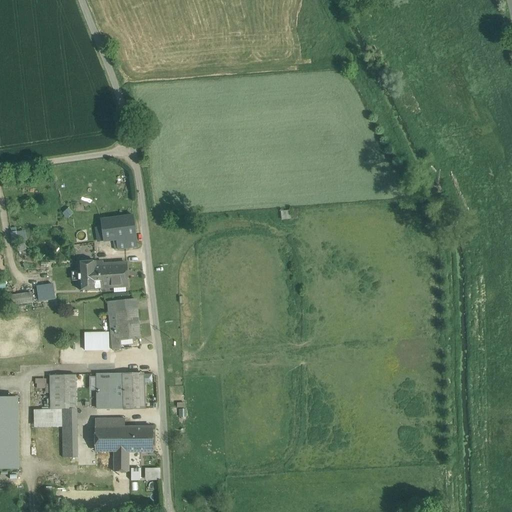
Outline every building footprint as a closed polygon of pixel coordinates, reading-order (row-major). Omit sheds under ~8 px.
[(132,208),(108,211),(109,218),(133,215),(132,208)] [(282,210),(283,218),(291,218),(291,210),(282,210)] [(109,218),(101,220),(102,229),(104,241),(136,237),(133,215),(109,218)] [(136,237),(104,241),(104,242),(116,240),(118,250),(138,247),(136,237)] [(95,261),(79,262),(80,290),(96,289),(96,288),(101,288),(100,265),(95,265),(95,261)] [(127,263),(100,265),(101,288),(128,286),(127,263)] [(55,283),(37,284),(38,300),(56,299),(55,283)] [(12,296),(14,308),(34,306),(32,293),(12,296)] [(135,299),(107,302),(111,332),(120,331),(121,340),(139,338),(135,299)] [(120,331),(111,332),(113,350),(121,349),(121,340),(120,331)] [(110,350),(110,332),(85,332),(85,350),(110,350)] [(122,374),(98,375),(98,385),(99,408),(124,407),(122,374)] [(143,374),(122,374),(124,407),(124,409),(144,409),(143,374)] [(50,376),(51,410),(62,409),(76,409),(77,409),(76,375),(50,376)] [(18,398),(0,398),(0,469),(19,469),(18,398)] [(62,409),(51,410),(34,410),(34,427),(63,427),(62,409)] [(62,409),(63,427),(63,458),(78,457),(76,409),(62,409)] [(125,427),(125,419),(95,419),(95,428),(125,427)] [(125,427),(95,428),(95,452),(114,452),(114,472),(129,472),(129,452),(130,452),(130,427),(125,427)] [(153,452),(153,427),(130,427),(130,452),(153,452)] [(132,480),(161,479),(160,467),(131,468),(132,480)]
